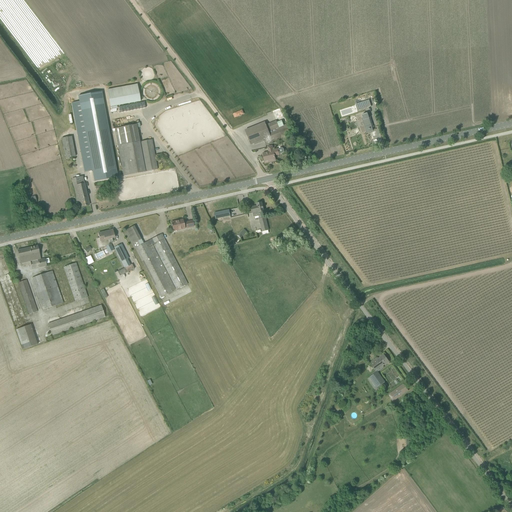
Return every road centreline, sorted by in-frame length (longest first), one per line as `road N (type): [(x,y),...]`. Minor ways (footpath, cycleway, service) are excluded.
road 1 (unclassified): [(511,507),(266,179)]
road 2 (tertiary): [(0,239),(266,179)]
road 3 (tertiary): [(266,179),(511,123)]
road 4 (track): [(266,179),(132,0)]
